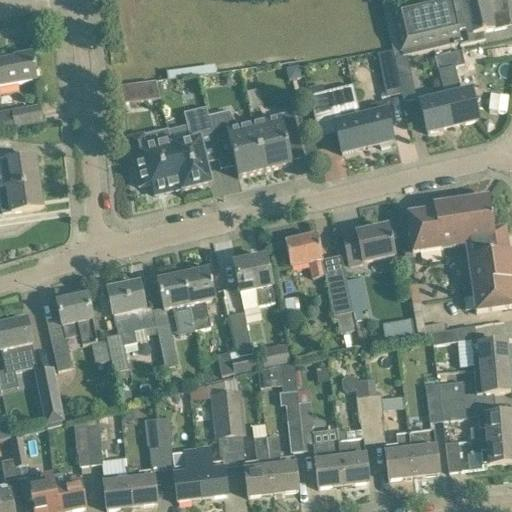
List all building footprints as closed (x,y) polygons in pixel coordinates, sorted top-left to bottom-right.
[(193,49),(238,45),(233,0),(145,0),(149,41),(192,37),(193,49)] [(393,28),(418,22),(444,16),(454,13),(454,11),(465,9),(487,4),(499,1),(499,0),(441,0),(390,12),(393,28)] [(460,49),(484,43),(483,36),(506,30),(504,21),(499,16),(498,12),(500,5),(499,1),(487,4),(465,9),(454,11),(454,13),(444,16),(418,22),(393,28),(401,60),(433,54),(460,47),(460,49)] [(304,64),(344,56),(341,39),(301,47),(304,64)] [(387,100),(402,97),(395,61),(393,54),(377,57),(387,100)] [(461,95),(454,70),(465,68),(461,54),(435,60),(445,99),(453,130),(479,124),(471,93),(461,95)] [(33,68),(31,57),(14,60),(14,62),(0,64),(0,89),(36,83),(34,72),(36,71),(35,68),(33,68)] [(411,79),(407,60),(401,61),(401,60),(395,61),(402,97),(404,105),(416,102),(411,79)] [(286,73),(289,84),(300,81),(298,70),(286,73)] [(159,102),(159,101),(155,85),(126,88),(122,89),(123,107),(129,106),(159,102)] [(427,137),(453,130),(445,99),(419,105),(427,137)] [(390,150),(391,145),(393,145),(383,105),(370,108),(373,117),(360,120),(367,151),(378,148),(381,152),(390,150)] [(14,130),(43,124),(40,108),(0,115),(0,130),(14,128),(14,130)] [(170,139),(169,140),(182,195),(211,188),(199,138),(210,135),(207,119),(208,118),(206,110),(184,116),(191,143),(173,147),(170,139)] [(207,119),(210,135),(214,150),(230,146),(238,181),(265,174),(254,127),(238,131),(237,129),(229,113),(208,118),(207,119)] [(299,140),(293,115),(278,119),(279,120),(254,127),(265,174),(292,168),(286,143),(299,140)] [(341,158),(367,151),(360,120),(334,126),(341,158)] [(145,146),(143,137),(127,141),(139,191),(152,187),(155,199),(181,193),(182,195),(169,140),(145,146)] [(0,191),(7,190),(39,185),(35,160),(0,165),(0,191)] [(0,198),(3,217),(11,216),(43,211),(39,185),(7,190),(0,191),(0,198)] [(493,231),(488,200),(433,208),(434,213),(407,217),(413,257),(466,249),(476,316),(511,310),(511,288),(511,283),(511,254),(509,255),(505,229),(493,231)] [(390,243),(387,230),(358,237),(357,233),(342,236),(350,272),(395,261),(392,247),(393,247),(392,242),(390,243)] [(323,263),(317,238),(285,245),(290,271),(309,267),(312,282),(325,279),(334,320),(337,319),(340,333),(354,330),(351,316),(340,259),(323,263)] [(348,292),(345,279),(341,259),(340,259),(351,316),(353,315),(351,307),(365,304),(361,289),(348,292)] [(244,312),(259,309),(274,306),(271,289),(265,260),(234,267),(244,312)] [(193,335),(210,331),(204,306),(215,303),(209,272),(181,278),(187,310),(190,322),(193,335)] [(163,315),(183,311),(187,310),(181,278),(157,283),(163,315)] [(144,313),(139,287),(108,294),(118,339),(107,341),(114,375),(128,372),(123,349),(137,346),(134,334),(145,332),(147,340),(158,338),(152,311),(144,313)] [(425,330),(418,288),(410,290),(418,339),(431,337),(445,335),(443,327),(425,330)] [(71,302),(71,298),(68,297),(59,299),(57,301),(58,304),(56,305),(60,321),(47,324),(58,375),(73,372),(66,343),(80,340),(82,349),(98,346),(87,298),(71,302)] [(157,330),(153,311),(152,311),(158,338),(165,369),(178,366),(170,328),(157,330)] [(234,378),(256,373),(244,317),(231,320),(238,355),(230,357),(234,378)] [(24,323),(23,320),(12,322),(12,326),(0,328),(0,352),(5,377),(37,370),(26,323),(24,323)] [(433,350),(457,346),(476,343),(474,330),(445,335),(431,337),(433,350)] [(473,374),(508,370),(506,345),(471,348),(473,374)] [(260,352),(264,369),(289,363),(285,346),(260,352)] [(221,380),(234,378),(230,357),(217,360),(221,380)] [(288,434),(301,432),(300,424),(298,408),(297,400),(296,394),(294,367),(293,367),(275,369),(276,373),(262,375),(263,391),(282,389),(283,396),(280,397),(281,409),(286,409),(288,434)] [(476,399),(490,398),(510,396),(508,370),(473,374),(476,399)] [(64,425),(56,389),(53,372),(37,375),(41,392),(49,428),(64,425)] [(230,440),(242,439),(236,383),(223,386),(230,440)] [(376,399),(374,383),(366,384),(371,424),(384,423),(383,415),(405,412),(404,401),(382,403),(381,398),(376,399)] [(358,426),(371,424),(366,384),(356,385),(357,401),(355,401),(358,426)] [(230,440),(223,386),(190,394),(191,402),(213,399),(217,441),(230,440)] [(462,386),(439,388),(442,413),(466,410),(462,386)] [(443,425),(442,413),(439,388),(427,390),(425,390),(427,402),(430,427),(443,425)] [(300,424),(301,432),(312,431),(313,431),(311,406),(298,408),(300,424)] [(466,410),(442,413),(443,425),(467,423),(466,410)] [(511,440),(511,415),(479,419),(479,432),(470,432),(471,444),(511,440)] [(169,422),(157,423),(160,448),(171,446),(172,446),(169,422)] [(149,449),(160,448),(157,423),(143,425),(146,449),(149,449)] [(7,426),(0,426),(0,445),(10,443),(7,426)] [(85,430),(90,469),(102,468),(102,465),(100,454),(101,454),(98,429),(85,430)] [(90,469),(85,430),(73,432),(76,457),(78,456),(80,471),(90,469)] [(348,445),(346,437),(345,437),(343,436),(340,435),(337,435),(339,446),(338,446),(343,490),(369,486),(364,453),(363,443),(348,445)] [(434,435),(408,438),(413,481),(439,478),(434,435)] [(388,484),(413,481),(408,438),(397,439),(398,449),(384,451),(388,484)] [(511,466),(511,440),(471,444),(472,457),(481,456),(482,469),(511,466)] [(273,498),(268,459),(266,442),(254,444),(257,465),(244,467),(248,501),(273,498)] [(18,483),(29,481),(26,468),(27,468),(23,443),(10,445),(13,461),(18,483)] [(449,477),(461,475),(458,445),(445,447),(449,477)] [(318,493),(343,490),(338,446),(313,450),(314,459),(318,493)] [(212,466),(210,449),(196,451),(196,452),(202,503),(227,500),(223,465),(212,466)] [(10,461),(8,450),(0,451),(0,464),(1,465),(5,485),(18,483),(13,461),(10,461)] [(183,456),(171,458),(177,506),(202,503),(196,452),(183,454),(183,456)] [(281,457),(268,459),(273,498),(298,495),(294,462),(282,463),(281,457)] [(130,495),(127,471),(126,462),(102,465),(102,468),(103,480),(102,480),(106,511),(125,511),(132,511),(130,495)] [(140,470),(127,471),(130,495),(132,511),(157,508),(153,474),(140,475),(140,470)] [(66,481),(65,476),(52,478),(59,511),(85,511),(79,479),(66,481)] [(33,511),(59,511),(52,478),(40,480),(41,486),(29,488),(33,511)] [(9,495),(8,487),(0,488),(0,511),(13,511),(10,495),(9,495)]
